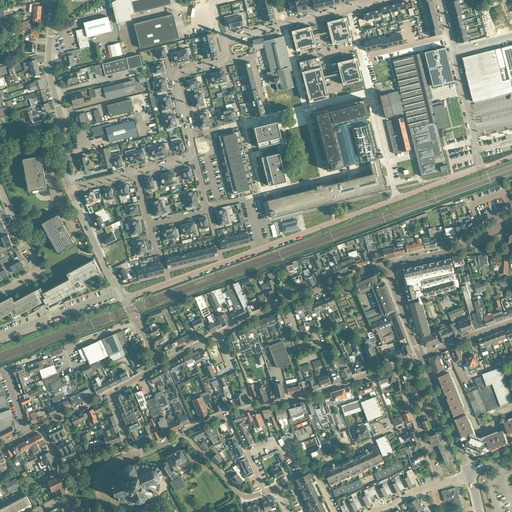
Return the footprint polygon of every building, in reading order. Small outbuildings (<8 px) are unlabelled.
[(131,20),(130,15),(134,14),(131,1),(130,0),(116,0),(112,2),(117,24),(131,20)] [(170,0),(136,0),(131,1),(134,14),(171,4),(170,0)] [(308,0),(297,0),(298,1),(301,11),(307,9),(306,4),(309,3),(308,0)] [(311,0),(314,9),(319,8),(317,0),(311,0)] [(298,1),(288,3),(290,10),(293,9),(294,12),(301,11),(298,1)] [(31,9),(31,12),(41,13),(41,6),(39,6),(39,3),(36,2),(34,3),(33,4),(30,4),(29,9),(31,9)] [(261,4),(259,5),(260,11),(262,10),(272,8),(270,2),(261,4)] [(406,2),(398,4),(399,10),(408,8),(406,2)] [(398,4),(389,6),(390,13),(399,10),(398,4)] [(389,6),(380,8),(380,10),(382,15),(390,13),(389,6)] [(262,10),(260,11),(261,16),(262,16),(263,16),(264,15),(273,13),(272,8),(262,10)] [(380,10),(372,12),(373,18),(382,16),(382,15),(380,10)] [(41,13),(31,12),(25,11),(25,15),(33,16),(33,19),(20,23),(22,28),(26,27),(32,25),(37,23),(37,19),(40,19),(41,13)] [(244,12),(234,14),(237,27),(237,28),(241,27),(240,26),(243,25),(242,19),(245,18),(244,12)] [(372,12),(363,14),(364,21),(373,18),(372,12)] [(263,16),(264,22),(275,19),(273,13),(264,15),(263,16)] [(140,48),(179,39),(176,24),(175,24),(173,14),(134,24),(140,48)] [(234,14),(224,17),(225,23),(229,22),(230,28),(237,27),(234,14)] [(80,49),(85,47),(90,46),(88,37),(112,31),(108,16),(84,23),(85,28),(76,31),(77,37),(78,37),(79,40),(78,40),(80,49)] [(346,17),(326,22),(327,25),(327,24),(333,45),(335,45),(335,44),(349,40),(349,41),(352,40),(346,17)] [(26,27),(22,28),(21,28),(20,32),(23,32),(26,33),(31,33),(30,37),(38,38),(39,31),(31,30),(32,25),(26,27)] [(311,26),(291,31),(297,52),(300,51),(300,50),(313,47),(313,48),(316,47),(311,29),(312,28),(311,26)] [(430,30),(429,30),(430,36),(440,34),(438,29),(438,28),(430,30)] [(211,33),(201,36),(202,42),(203,42),(203,41),(213,39),(211,33)] [(458,37),(457,37),(459,43),(468,41),(467,35),(458,37)] [(254,44),(254,45),(255,50),(265,47),(271,72),(267,73),(270,84),(276,83),(278,91),(282,90),(293,87),(289,71),(292,70),(284,36),(267,40),(266,37),(253,40),(254,44)] [(26,43),(25,47),(25,52),(28,52),(28,51),(29,51),(29,53),(31,53),(31,52),(36,52),(36,44),(29,43),(29,44),(26,43)] [(123,54),(123,48),(122,48),(121,43),(114,44),(116,55),(123,54)] [(205,47),(204,47),(205,53),(206,53),(211,51),(216,50),(215,47),(215,45),(214,44),(214,45),(210,46),(205,47)] [(511,44),(494,49),(502,81),(510,79),(511,78),(511,44)] [(160,46),(155,48),(156,54),(156,55),(157,54),(158,58),(159,58),(159,59),(160,59),(164,58),(164,57),(166,57),(166,56),(165,54),(168,53),(166,45),(160,46)] [(433,48),(424,51),(433,85),(442,82),(444,81),(444,82),(454,79),(445,45),(436,48),(433,48)] [(189,48),(180,50),(183,62),(187,61),(187,60),(189,60),(189,58),(188,56),(188,55),(191,54),(189,48)] [(494,49),(462,58),(465,71),(465,72),(467,80),(473,102),(484,99),(483,99),(489,97),(489,98),(497,96),(497,95),(500,95),(500,94),(506,93),(504,87),(505,87),(504,83),(503,83),(503,82),(502,81),(494,49)] [(66,52),(67,56),(64,57),(65,60),(66,60),(67,66),(70,66),(75,64),(73,59),(78,58),(76,50),(66,52)] [(180,50),(170,53),(171,59),(174,59),(175,60),(175,61),(176,63),(178,62),(178,63),(183,62),(180,50)] [(211,51),(206,53),(208,58),(217,56),(216,53),(216,51),(216,50),(211,51)] [(393,53),(394,59),(405,56),(403,51),(393,53)] [(420,54),(393,61),(400,92),(397,92),(397,91),(380,96),(385,118),(401,114),(401,115),(404,114),(405,114),(421,177),(448,170),(438,129),(448,126),(442,102),(433,104),(420,54)] [(130,69),(142,66),(139,55),(127,58),(94,66),(95,72),(101,75),(105,74),(105,76),(130,69)] [(302,61),(299,61),(309,102),(329,97),(329,95),(328,95),(319,60),(320,59),(319,57),(302,61)] [(339,61),(337,62),(342,82),(341,82),(342,85),(362,80),(356,57),(353,58),(340,62),(339,61)] [(31,69),(38,67),(36,60),(28,62),(23,64),(25,71),(31,69)] [(239,65),(240,71),(242,70),(251,68),(251,67),(251,65),(250,65),(250,62),(239,65)] [(157,66),(151,67),(152,70),(153,77),(162,75),(161,72),(162,72),(163,71),(164,71),(164,69),(165,69),(164,68),(165,68),(165,67),(164,67),(164,66),(164,65),(164,64),(163,64),(162,64),(158,65),(158,64),(157,65),(157,66)] [(28,73),(27,74),(28,77),(29,76),(40,73),(38,67),(31,69),(32,72),(31,72),(28,73)] [(76,72),(71,74),(66,75),(68,83),(79,80),(77,74),(82,73),(81,69),(76,70),(76,72)] [(220,86),(230,83),(228,74),(225,75),(225,74),(224,71),(222,72),(222,71),(217,72),(217,73),(217,72),(220,84),(220,85),(220,86)] [(208,79),(210,87),(220,85),(220,84),(217,72),(217,73),(212,74),(213,74),(211,75),(212,78),(211,78),(211,79),(208,79)] [(16,85),(14,82),(13,79),(16,78),(15,74),(12,75),(6,77),(10,87),(16,85)] [(154,81),(152,82),(154,87),(156,87),(157,87),(159,86),(167,84),(166,81),(165,81),(164,78),(163,79),(162,79),(161,79),(160,76),(153,78),(154,81)] [(35,86),(43,84),(41,79),(34,81),(31,82),(31,84),(29,84),(26,85),(27,88),(35,86)] [(191,80),(191,79),(190,79),(191,80),(187,81),(186,82),(185,82),(186,86),(187,86),(188,88),(191,87),(192,90),(202,88),(201,82),(197,83),(196,79),(191,80)] [(89,89),(89,91),(91,98),(96,97),(98,97),(99,96),(102,93),(105,92),(106,98),(135,91),(133,81),(104,88),(103,87),(94,90),(94,87),(89,89)] [(44,89),(43,84),(35,86),(27,88),(26,89),(28,93),(37,91),(44,89)] [(157,87),(156,87),(158,95),(165,94),(164,91),(165,91),(166,90),(167,90),(167,89),(167,87),(167,84),(159,86),(157,87)] [(29,99),(31,99),(32,98),(46,94),(44,89),(40,91),(37,92),(33,93),(34,94),(32,95),(30,95),(30,96),(28,97),(29,99)] [(245,92),(247,97),(248,97),(258,95),(257,92),(257,90),(257,89),(245,92)] [(202,93),(201,90),(194,92),(195,95),(192,96),(192,98),(191,99),(192,102),(203,99),(205,99),(203,93),(202,93)] [(71,96),(73,104),(73,105),(84,102),(82,93),(71,96)] [(167,94),(159,96),(160,98),(159,98),(161,105),(171,102),(170,102),(171,102),(170,97),(169,97),(169,96),(167,97),(167,94)] [(134,111),(131,99),(107,105),(110,117),(130,112),(130,115),(135,114),(134,111)] [(206,107),(203,99),(192,102),(193,104),(194,104),(194,107),(198,106),(199,109),(206,107)] [(249,102),(251,107),(262,104),(262,101),(261,100),(261,99),(259,99),(255,100),(249,102)] [(339,167),(343,167),(332,126),(368,117),(368,116),(367,112),(364,99),(312,112),(315,125),(323,158),(327,171),(328,170),(332,169),(334,169),(334,168),(337,168),(338,168),(339,168),(339,167)] [(171,102),(161,105),(162,111),(163,111),(163,113),(171,111),(170,108),(172,108),(172,107),(173,107),(171,102),(171,103),(171,102)] [(36,113),(31,114),(33,119),(47,115),(45,111),(50,110),(48,103),(37,106),(38,109),(42,108),(43,112),(42,113),(37,115),(36,113)] [(232,104),(225,105),(226,109),(227,110),(229,121),(234,120),(234,119),(236,118),(236,117),(235,115),(235,112),(238,112),(235,103),(232,103),(232,104)] [(251,107),(252,112),(253,112),(264,109),(263,107),(262,104),(251,107)] [(26,112),(26,113),(28,122),(32,121),(33,125),(35,126),(41,124),(40,122),(44,121),(45,124),(53,122),(51,116),(44,118),(43,117),(35,119),(33,120),(33,119),(31,114),(30,108),(24,110),(25,112),(26,112)] [(220,109),(216,110),(218,116),(221,116),(222,118),(223,122),(225,121),(225,122),(229,121),(227,110),(221,112),(220,109)] [(209,120),(207,111),(198,113),(199,116),(197,116),(197,117),(196,117),(197,122),(198,122),(208,120),(209,120)] [(76,115),(75,115),(77,122),(76,122),(77,126),(85,124),(89,122),(87,112),(82,113),(76,115)] [(169,112),(163,114),(165,123),(176,120),(175,117),(174,117),(174,114),(170,115),(169,112)] [(402,117),(386,121),(394,154),(410,149),(402,117)] [(139,135),(135,120),(112,126),(111,123),(92,128),(94,137),(107,133),(109,142),(139,135)] [(176,120),(165,123),(167,131),(174,130),(173,127),(177,126),(176,123),(177,123),(176,120)] [(208,120),(198,122),(197,123),(199,127),(200,128),(202,127),(202,131),(210,129),(208,120)] [(277,122),(254,127),(259,148),(261,157),(269,186),(286,181),(279,153),(277,143),(282,142),(277,122)] [(378,154),(370,126),(351,131),(359,162),(360,161),(360,162),(361,162),(366,160),(367,160),(369,160),(369,161),(370,161),(371,165),(380,163),(378,157),(382,156),(381,153),(378,154)] [(219,136),(220,141),(234,195),(254,189),(239,131),(219,136)] [(178,138),(171,140),(173,150),(176,149),(177,152),(179,152),(179,153),(184,151),(184,150),(185,150),(184,146),(184,145),(183,145),(181,141),(179,141),(178,138)] [(169,149),(167,142),(158,145),(157,145),(158,147),(160,157),(165,156),(165,155),(167,154),(166,151),(166,150),(169,149)] [(158,147),(157,145),(158,145),(157,143),(151,145),(147,146),(149,152),(152,152),(153,154),(154,158),(156,157),(156,158),(160,157),(158,147)] [(136,151),(136,153),(139,162),(143,161),(143,160),(145,160),(144,156),(144,154),(147,153),(145,144),(141,145),(142,149),(136,151)] [(111,167),(107,148),(99,150),(103,169),(111,167)] [(135,149),(125,151),(126,156),(125,157),(126,160),(130,159),(131,160),(132,163),(134,163),(139,162),(136,153),(136,151),(135,149)] [(22,155),(23,159),(29,194),(47,191),(45,178),(47,177),(45,165),(43,166),(40,152),(22,155)] [(116,153),(110,155),(112,165),(115,164),(116,168),(118,167),(118,168),(123,167),(122,166),(123,166),(122,165),(123,165),(122,161),(121,161),(120,156),(117,157),(116,153)] [(86,156),(83,157),(78,158),(80,166),(79,166),(80,171),(91,168),(89,160),(87,161),(86,156)] [(317,188),(267,201),(271,218),(326,204),(337,202),(337,201),(386,189),(385,184),(386,183),(384,176),(383,177),(382,172),(380,165),(371,167),(373,174),(323,187),(323,185),(316,187),(317,188)] [(181,174),(183,183),(193,181),(191,174),(192,173),(191,173),(190,169),(189,168),(185,169),(185,170),(183,170),(184,173),(181,174)] [(170,185),(180,183),(178,176),(178,177),(175,177),(175,176),(174,173),(172,173),(172,172),(167,173),(170,185)] [(170,185),(167,173),(162,175),(163,176),(161,176),(162,180),(161,180),(162,181),(159,181),(161,188),(170,185)] [(158,191),(156,181),(153,181),(152,179),(152,178),(150,179),(150,178),(148,178),(146,178),(146,179),(145,179),(145,180),(144,181),(145,184),(145,185),(146,185),(148,189),(151,188),(152,192),(158,191)] [(118,190),(120,200),(127,199),(126,195),(129,194),(128,190),(129,189),(128,189),(127,185),(126,184),(122,185),(122,186),(120,186),(121,189),(118,190)] [(114,200),(112,194),(113,193),(112,189),(111,189),(111,188),(106,189),(106,190),(104,190),(105,193),(102,194),(104,203),(114,200)] [(93,192),(81,195),(84,202),(85,201),(87,206),(90,205),(90,204),(97,201),(96,200),(101,198),(99,189),(93,190),(93,192)] [(195,193),(195,191),(192,192),(189,193),(188,190),(182,192),(182,195),(185,194),(187,200),(197,198),(196,193),(195,193)] [(163,207),(166,206),(163,196),(160,197),(156,198),(157,198),(157,201),(154,201),(155,202),(151,202),(152,204),(151,204),(153,210),(163,207)] [(196,205),(198,205),(198,203),(197,198),(187,200),(189,207),(186,207),(186,211),(193,209),(192,207),(195,206),(195,205),(196,205)] [(132,204),(124,206),(126,215),(128,215),(129,216),(134,215),(134,214),(137,214),(137,213),(138,212),(137,208),(136,206),(133,207),(132,204)] [(230,215),(228,209),(231,209),(230,205),(221,208),(222,210),(219,211),(215,212),(216,214),(217,219),(230,215)] [(168,215),(167,212),(164,213),(163,207),(153,210),(154,214),(155,216),(156,215),(157,215),(158,215),(161,214),(162,217),(161,217),(168,215)] [(97,218),(93,220),(97,229),(105,226),(105,225),(109,223),(104,212),(105,212),(103,208),(95,212),(97,218)] [(40,220),(41,223),(59,255),(75,246),(69,234),(71,233),(65,222),(63,223),(56,211),(40,220)] [(232,225),(230,215),(217,219),(218,223),(219,225),(222,224),(222,225),(225,224),(226,226),(225,226),(225,227),(232,225)] [(464,216),(466,224),(468,230),(472,225),(469,215),(466,216),(464,217),(464,216)] [(459,220),(462,232),(468,230),(466,224),(464,216),(461,217),(459,218),(459,220)] [(197,223),(199,231),(206,230),(205,228),(208,227),(207,223),(208,222),(207,218),(206,218),(206,217),(201,218),(201,219),(199,219),(200,222),(197,223)] [(127,220),(129,229),(141,226),(140,223),(139,224),(138,221),(135,221),(134,219),(127,220)] [(282,224),(284,233),(300,229),(297,220),(282,224)] [(192,222),(188,224),(187,224),(190,234),(196,233),(197,236),(199,235),(196,224),(194,224),(193,222),(193,223),(192,222)] [(190,234),(187,224),(186,224),(183,225),(182,225),(183,225),(182,225),(182,227),(180,228),(182,235),(184,235),(190,234)] [(107,234),(101,237),(104,244),(115,239),(111,230),(113,229),(111,225),(104,228),(107,234)] [(279,236),(276,227),(275,227),(275,225),(270,226),(274,237),(279,236)] [(141,229),(141,226),(129,229),(132,238),(138,236),(138,233),(141,232),(140,229),(141,229)] [(174,227),(169,228),(169,229),(172,239),(180,237),(178,228),(175,229),(175,227),(174,227)] [(434,227),(431,228),(433,235),(434,240),(436,247),(443,246),(442,241),(441,238),(436,238),(435,234),(434,230),(435,230),(434,227)] [(454,227),(445,228),(447,237),(449,245),(458,244),(454,227)] [(172,239),(169,229),(168,229),(168,228),(168,229),(165,230),(164,229),(164,230),(163,230),(164,232),(161,233),(163,241),(172,239)] [(430,238),(428,238),(428,241),(430,248),(436,247),(434,240),(433,235),(431,228),(428,229),(430,238)] [(247,232),(241,233),(244,244),(250,242),(247,232)] [(244,244),(241,233),(236,235),(238,245),(244,244)] [(0,234),(0,243),(0,244),(10,240),(8,235),(2,237),(1,234),(0,234)] [(368,234),(364,236),(365,239),(365,241),(369,255),(371,263),(381,260),(379,253),(378,249),(377,250),(375,244),(372,244),(371,239),(370,240),(368,234)] [(414,235),(415,239),(416,242),(419,250),(424,249),(422,243),(423,243),(422,241),(421,238),(419,238),(418,235),(414,235)] [(422,237),(425,249),(430,248),(428,241),(428,238),(427,236),(422,237)] [(221,249),(227,248),(225,237),(219,239),(221,249)] [(233,246),(230,237),(225,238),(225,237),(227,248),(233,246)] [(449,245),(447,237),(443,237),(441,238),(442,241),(443,246),(449,245)] [(399,255),(405,254),(401,239),(401,238),(396,239),(398,247),(397,247),(399,255)] [(413,238),(409,238),(413,252),(419,250),(416,242),(414,243),(413,238)] [(131,241),(133,249),(146,246),(145,243),(144,244),(143,241),(140,242),(139,239),(131,241)] [(385,240),(386,242),(388,248),(388,249),(389,253),(390,257),(395,256),(393,248),(392,244),(391,244),(392,245),(389,245),(388,241),(388,239),(385,240)] [(12,246),(10,240),(0,244),(0,249),(0,250),(0,254),(8,251),(7,248),(12,246)] [(384,256),(385,259),(390,257),(389,253),(388,249),(388,248),(386,242),(383,243),(384,247),(382,247),(382,248),(383,250),(383,253),(384,256)] [(382,247),(381,244),(380,244),(381,244),(377,245),(378,249),(379,253),(381,260),(385,259),(384,256),(383,253),(383,250),(382,248),(382,247)] [(146,249),(146,246),(133,249),(135,255),(136,255),(137,258),(144,256),(143,253),(146,252),(146,249)] [(19,258),(14,261),(19,270),(24,267),(21,262),(24,261),(18,250),(15,252),(19,258)] [(357,253),(356,250),(351,252),(348,253),(349,256),(352,262),(354,268),(357,267),(356,263),(354,259),(354,258),(357,257),(358,256),(357,253)] [(365,250),(360,252),(364,265),(370,263),(365,250)] [(356,263),(357,267),(364,265),(360,252),(357,253),(358,256),(357,257),(358,258),(356,258),(356,259),(354,259),(356,263)] [(5,271),(8,269),(2,258),(1,256),(0,255),(0,261),(3,267),(0,268),(0,273),(3,279),(8,276),(5,271)] [(336,256),(343,273),(347,271),(343,262),(341,262),(340,259),(338,255),(336,256)] [(478,255),(479,256),(480,266),(481,266),(483,276),(487,276),(486,272),(485,266),(483,255),(478,255)] [(343,273),(336,256),(338,262),(337,263),(334,256),(331,257),(333,261),(333,262),(336,268),(338,274),(343,273)] [(349,256),(346,257),(351,269),(354,268),(352,262),(349,256)] [(452,257),(456,267),(458,266),(458,267),(460,274),(463,273),(457,256),(452,257)] [(476,256),(465,256),(467,262),(471,261),(472,261),(473,262),(471,263),(473,271),(478,269),(479,274),(481,273),(476,256)] [(19,270),(14,261),(9,263),(6,257),(2,258),(8,269),(11,268),(14,273),(19,270)] [(343,262),(347,271),(351,269),(346,257),(342,259),(344,261),(343,262)] [(499,273),(501,274),(510,274),(511,269),(510,269),(510,268),(510,267),(510,266),(509,263),(511,262),(510,260),(508,260),(508,259),(509,259),(497,258),(496,271),(499,271),(499,273)] [(0,317),(10,312),(13,317),(14,317),(20,314),(27,310),(29,315),(41,309),(46,306),(47,306),(49,309),(50,311),(59,305),(72,299),(69,294),(76,291),(76,290),(78,289),(78,290),(84,286),(82,281),(97,272),(97,274),(100,272),(94,260),(93,260),(93,259),(87,263),(67,274),(69,279),(43,293),(41,288),(40,288),(14,302),(11,297),(0,302),(0,317)] [(330,278),(325,268),(324,266),(322,267),(318,259),(316,260),(325,280),(330,278)] [(443,261),(404,269),(406,277),(407,277),(409,286),(406,287),(410,299),(417,297),(417,296),(426,294),(427,296),(456,288),(454,280),(456,279),(454,273),(451,259),(443,260),(443,261)] [(325,280),(316,260),(312,262),(315,268),(313,269),(311,264),(308,265),(310,270),(316,284),(320,282),(325,280)] [(333,261),(329,263),(330,266),(331,267),(333,271),(335,276),(338,274),(336,268),(333,262),(333,261)] [(122,269),(117,272),(119,275),(120,277),(122,281),(129,278),(127,274),(128,274),(126,270),(129,268),(127,262),(120,265),(122,269)] [(333,271),(331,267),(330,266),(325,268),(330,278),(335,276),(333,271)] [(308,269),(305,270),(312,286),(316,284),(310,270),(311,272),(309,273),(308,269)] [(303,275),(305,280),(308,288),(312,286),(305,270),(303,271),(305,275),(303,275)] [(273,290),(274,289),(272,284),(274,283),(272,279),(273,279),(272,272),(267,274),(270,280),(266,281),(267,283),(269,288),(270,291),(273,290)] [(366,277),(355,281),(359,293),(373,287),(384,315),(396,310),(385,283),(383,283),(381,279),(377,280),(374,273),(365,277),(366,277)] [(300,275),(298,276),(303,290),(308,288),(304,280),(302,281),(300,275)] [(292,278),(291,279),(297,292),(303,290),(298,276),(295,277),(294,277),(292,278)] [(477,294),(479,293),(481,292),(486,291),(483,280),(473,283),(477,294)] [(233,284),(241,302),(247,314),(252,312),(247,301),(248,301),(248,299),(247,300),(242,288),(241,289),(238,282),(233,284)] [(288,283),(284,285),(285,287),(283,288),(286,296),(295,292),(292,284),(288,285),(288,283)] [(241,302),(233,284),(226,286),(228,291),(224,292),(227,297),(229,296),(233,305),(236,310),(234,311),(234,312),(230,314),(234,321),(246,315),(243,307),(239,310),(236,305),(237,304),(238,304),(241,302)] [(470,284),(462,287),(465,298),(466,300),(467,303),(467,305),(468,308),(469,311),(470,316),(471,321),(475,329),(495,323),(492,315),(492,314),(486,316),(485,311),(483,312),(481,307),(479,299),(478,296),(473,298),(476,308),(474,309),(467,285),(470,284)] [(277,290),(280,297),(280,298),(286,296),(283,288),(285,287),(284,285),(280,287),(280,289),(277,290)] [(207,294),(211,302),(214,309),(220,307),(219,304),(225,301),(220,288),(207,293),(208,294),(207,294)] [(270,291),(269,291),(265,293),(267,297),(269,301),(269,302),(273,300),(276,298),(273,290),(270,291)] [(263,293),(256,296),(257,299),(260,306),(267,302),(264,296),(263,293)] [(205,304),(201,295),(195,298),(203,316),(210,313),(206,304),(205,304)] [(329,297),(327,298),(331,308),(333,307),(334,311),(337,310),(331,295),(329,296),(329,297)] [(494,298),(495,301),(497,308),(499,307),(500,312),(492,315),(495,323),(504,319),(503,313),(498,297),(494,298)] [(256,298),(249,301),(253,312),(260,308),(256,298)] [(324,298),(321,299),(327,314),(329,313),(328,309),(331,308),(327,298),(324,299),(324,298)] [(505,312),(503,313),(504,319),(511,317),(508,306),(509,306),(508,302),(507,302),(507,301),(505,298),(503,299),(501,300),(501,301),(505,312)] [(310,299),(306,301),(311,315),(312,314),(313,317),(317,315),(316,313),(312,303),(310,299)] [(320,301),(317,302),(321,312),(323,311),(325,315),(327,314),(321,299),(319,300),(320,301)] [(306,301),(301,303),(305,311),(307,310),(309,315),(311,315),(306,301)] [(420,301),(411,304),(419,333),(421,332),(423,338),(421,339),(424,346),(427,347),(439,342),(436,333),(430,335),(420,301)] [(314,302),(312,303),(316,313),(317,315),(317,317),(320,316),(319,313),(321,312),(317,302),(315,303),(314,302)] [(297,305),(293,306),(296,315),(298,314),(300,319),(302,318),(297,305)] [(149,315),(151,318),(163,314),(162,310),(149,315)] [(216,313),(218,317),(223,327),(230,323),(223,310),(216,313)] [(399,318),(396,312),(389,315),(389,317),(391,321),(392,321),(391,318),(393,317),(394,320),(399,318)] [(191,322),(184,325),(191,323),(192,322),(193,325),(193,326),(195,330),(204,325),(201,318),(194,321),(191,313),(187,315),(191,322)] [(279,313),(274,315),(276,319),(279,328),(282,327),(280,321),(281,320),(279,313)] [(212,314),(210,315),(217,329),(222,327),(219,320),(216,321),(212,314)] [(208,326),(209,328),(211,332),(217,329),(210,315),(208,316),(207,317),(209,322),(208,322),(210,325),(208,326)] [(273,315),(269,316),(275,332),(277,331),(274,324),(276,323),(273,315)] [(265,318),(268,327),(270,326),(272,333),(275,332),(269,316),(265,318)] [(475,329),(471,321),(470,316),(445,326),(442,327),(435,330),(436,333),(439,342),(440,342),(447,340),(447,339),(453,337),(460,335),(459,334),(463,333),(474,329),(475,329)] [(389,317),(370,325),(377,341),(379,346),(385,344),(383,339),(379,330),(393,325),(391,321),(389,317)] [(401,325),(399,318),(394,320),(395,323),(393,324),(392,321),(391,321),(393,325),(394,328),(401,325)] [(260,321),(264,332),(265,336),(268,335),(265,327),(267,326),(265,319),(260,321)] [(260,320),(254,323),(256,330),(259,329),(260,334),(264,332),(260,321),(260,320)] [(191,323),(184,325),(186,330),(187,331),(189,335),(192,342),(198,339),(194,333),(192,334),(189,328),(193,326),(193,325),(192,322),(191,323)] [(253,324),(247,327),(250,333),(253,332),(255,338),(257,337),(254,327),(253,324)] [(152,325),(147,327),(152,336),(155,334),(157,337),(153,339),(159,336),(162,335),(166,333),(165,333),(167,332),(163,326),(157,329),(156,327),(153,328),(152,325)] [(365,345),(364,348),(369,360),(372,359),(372,361),(374,360),(374,358),(376,357),(371,344),(372,344),(372,345),(375,344),(374,343),(377,341),(370,325),(373,331),(368,333),(370,339),(367,340),(367,339),(365,339),(364,340),(362,341),(363,344),(365,345)] [(404,331),(401,325),(394,328),(396,334),(397,334),(396,331),(398,330),(399,333),(404,331)] [(246,327),(242,330),(245,337),(248,343),(251,342),(249,339),(251,338),(250,335),(246,327)] [(505,329),(500,331),(503,340),(508,338),(509,340),(510,340),(506,330),(505,329)] [(78,350),(80,354),(82,358),(83,358),(85,361),(88,360),(90,364),(109,356),(117,353),(124,349),(128,344),(128,343),(129,343),(123,330),(102,339),(102,340),(98,342),(98,341),(78,350)] [(187,331),(186,330),(184,331),(184,333),(181,334),(183,337),(186,345),(192,342),(189,335),(187,331)] [(248,343),(245,337),(242,330),(237,332),(241,339),(243,338),(246,344),(248,349),(250,348),(249,346),(248,343)] [(229,334),(233,346),(241,343),(236,331),(229,334)] [(406,337),(404,331),(399,333),(400,335),(398,336),(397,334),(396,334),(399,340),(406,338),(406,337)] [(500,331),(495,333),(498,342),(503,340),(500,331)] [(162,341),(165,346),(163,346),(167,354),(174,351),(171,343),(168,338),(166,333),(162,335),(159,336),(161,341),(162,341)] [(495,333),(489,335),(492,344),(493,346),(499,344),(498,342),(495,333)] [(489,335),(484,337),(487,346),(492,344),(489,335)] [(159,336),(153,339),(155,344),(154,345),(155,347),(154,347),(160,358),(167,354),(163,346),(162,347),(160,342),(161,341),(159,336)] [(183,337),(179,339),(177,340),(181,348),(186,345),(183,337)] [(484,337),(478,339),(481,346),(480,347),(482,353),(489,350),(487,346),(484,337)] [(283,340),(285,348),(290,346),(290,347),(291,352),(293,351),(288,338),(282,340),(283,340)] [(406,338),(399,340),(400,343),(405,356),(412,353),(409,344),(406,338)] [(181,348),(177,340),(174,342),(171,343),(174,351),(180,348),(181,348)] [(274,343),(268,346),(272,356),(276,365),(278,368),(291,363),(285,348),(283,340),(282,340),(274,343),(275,343),(274,344),(274,343)] [(128,344),(124,349),(132,347),(132,348),(135,348),(136,353),(145,352),(143,341),(139,343),(139,344),(138,344),(137,341),(131,343),(131,342),(128,344)] [(259,342),(254,344),(254,346),(255,349),(256,353),(262,352),(259,342)] [(366,363),(363,356),(357,343),(352,345),(355,351),(352,353),(353,355),(354,356),(361,371),(366,369),(364,363),(365,363),(365,364),(366,363)] [(51,351),(53,356),(63,352),(62,347),(51,351)] [(394,347),(391,348),(393,351),(395,355),(396,355),(398,359),(403,357),(399,349),(396,350),(394,347)] [(464,358),(459,347),(451,350),(456,361),(457,364),(464,361),(463,358),(464,358)] [(388,352),(387,352),(387,353),(389,357),(390,356),(390,357),(391,357),(393,360),(398,359),(396,355),(395,355),(393,351),(391,348),(389,349),(390,352),(389,353),(388,353),(388,352)] [(197,351),(190,355),(193,361),(193,362),(199,359),(206,356),(203,350),(198,352),(197,351)] [(383,355),(386,363),(393,360),(391,357),(390,357),(390,356),(389,357),(387,353),(387,352),(388,352),(387,350),(385,351),(386,354),(383,355)] [(442,353),(443,357),(447,367),(448,368),(451,366),(450,362),(449,363),(448,360),(451,359),(450,355),(448,351),(443,353),(444,355),(443,355),(442,353)] [(112,361),(119,358),(117,353),(109,356),(112,361)] [(332,367),(330,368),(333,375),(334,375),(335,376),(339,374),(338,371),(339,370),(335,362),(332,353),(327,355),(332,367)] [(430,358),(430,360),(435,373),(435,372),(436,374),(445,371),(443,366),(444,366),(441,358),(443,357),(442,353),(442,354),(438,355),(430,358)] [(190,355),(184,358),(187,364),(188,367),(194,364),(193,361),(190,355)] [(353,355),(349,357),(356,373),(361,371),(354,356),(353,355)] [(475,355),(466,358),(468,363),(471,371),(480,367),(481,367),(478,358),(476,358),(475,355)] [(23,366),(13,370),(14,374),(15,374),(15,375),(16,378),(23,375),(23,376),(30,373),(39,370),(54,365),(51,357),(28,365),(30,371),(25,373),(24,370),(25,370),(24,367),(23,366)] [(132,358),(130,360),(135,369),(138,373),(147,367),(143,360),(137,364),(134,360),(132,358)] [(184,358),(177,361),(180,368),(186,364),(188,367),(187,364),(184,358)] [(335,362),(339,370),(343,380),(352,377),(344,358),(335,362)] [(174,371),(180,368),(177,361),(170,365),(171,367),(168,368),(174,380),(177,379),(174,371)] [(92,371),(89,365),(90,365),(89,364),(81,368),(84,374),(92,371)] [(54,365),(39,370),(41,375),(43,374),(56,369),(54,365)] [(211,365),(206,367),(204,368),(209,378),(211,377),(216,375),(211,365)] [(474,379),(477,386),(469,389),(471,392),(467,393),(476,416),(500,406),(511,401),(511,397),(500,366),(481,373),(482,376),(474,379)] [(167,388),(165,389),(167,392),(169,397),(176,394),(178,392),(166,367),(157,372),(161,379),(161,378),(164,377),(167,383),(169,382),(173,392),(169,393),(168,391),(167,388)] [(409,373),(407,367),(400,369),(403,375),(409,373)] [(326,369),(328,375),(331,383),(332,384),(341,381),(339,374),(335,376),(334,375),(333,375),(330,368),(326,369)] [(43,374),(41,375),(43,380),(38,381),(40,385),(42,384),(43,386),(44,385),(48,384),(48,383),(59,378),(58,374),(57,374),(56,369),(43,374)] [(119,374),(120,377),(123,381),(130,378),(126,371),(124,372),(122,369),(120,370),(121,373),(119,374)] [(110,371),(111,372),(117,384),(122,382),(118,375),(116,376),(115,377),(115,376),(116,375),(113,370),(110,371)] [(112,378),(109,380),(112,387),(117,384),(111,372),(109,373),(112,378)] [(155,397),(156,397),(167,392),(165,389),(161,378),(161,379),(157,372),(147,378),(148,381),(150,385),(158,381),(160,386),(158,387),(160,391),(154,394),(155,397)] [(386,375),(389,384),(392,382),(392,383),(393,384),(394,386),(396,392),(400,391),(397,382),(393,372),(392,372),(386,374),(386,375)] [(23,375),(16,378),(18,383),(25,381),(28,380),(27,377),(30,375),(30,373),(23,376),(23,375)] [(389,385),(389,384),(385,373),(376,377),(381,388),(390,385),(389,385)] [(449,373),(437,378),(452,417),(465,412),(449,373)] [(318,379),(318,380),(320,385),(321,387),(326,385),(328,385),(331,383),(328,375),(326,376),(325,374),(320,377),(320,378),(318,379)] [(77,387),(74,379),(70,381),(67,382),(64,376),(60,378),(61,378),(64,386),(67,391),(73,389),(74,391),(68,394),(73,406),(84,401),(77,387)] [(98,376),(96,378),(103,392),(107,389),(104,382),(101,378),(101,379),(100,380),(98,376)] [(104,377),(101,378),(104,382),(107,389),(112,387),(109,380),(106,381),(104,377)] [(224,377),(218,379),(222,387),(223,387),(228,400),(228,401),(231,408),(236,407),(234,402),(233,399),(232,399),(230,396),(231,395),(224,377)] [(25,381),(18,383),(20,388),(26,386),(31,384),(33,383),(27,386),(26,383),(32,381),(31,378),(28,380),(25,381)] [(59,378),(48,383),(48,384),(49,383),(53,391),(64,386),(61,378),(60,379),(59,378)] [(103,392),(96,378),(95,378),(96,379),(92,381),(95,387),(94,387),(97,394),(103,392)] [(0,440),(15,433),(14,430),(17,429),(0,379),(0,440)] [(213,387),(219,385),(217,379),(211,381),(213,387)] [(271,379),(267,380),(271,391),(269,392),(271,400),(277,399),(275,391),(273,384),(271,379)] [(314,379),(306,381),(309,391),(317,388),(316,387),(318,386),(320,385),(318,380),(316,381),(315,381),(314,379)] [(301,394),(298,383),(298,381),(286,384),(288,390),(289,395),(300,393),(301,394)] [(308,392),(304,381),(298,383),(301,394),(308,392)] [(355,388),(360,400),(364,410),(367,420),(373,418),(384,414),(372,381),(355,388)] [(275,384),(273,384),(275,391),(277,399),(285,397),(283,389),(282,389),(282,388),(283,387),(282,386),(281,386),(281,384),(279,384),(279,383),(278,383),(277,382),(274,383),(275,384)] [(26,386),(20,388),(22,394),(29,391),(28,388),(34,386),(33,383),(31,384),(26,386)] [(86,383),(77,387),(84,401),(93,396),(86,383)] [(254,384),(248,386),(252,397),(257,395),(260,402),(268,400),(263,384),(255,387),(254,384)] [(415,385),(407,388),(414,405),(418,404),(414,392),(417,391),(415,385)] [(348,387),(336,391),(339,399),(345,397),(346,399),(352,397),(348,387)] [(146,401),(141,390),(135,393),(137,398),(144,417),(149,415),(148,412),(149,411),(146,404),(146,403),(146,401)] [(114,398),(123,417),(130,414),(130,413),(139,409),(134,411),(133,408),(131,402),(127,404),(126,401),(124,402),(121,396),(126,394),(125,391),(120,394),(115,396),(114,398)] [(323,395),(323,396),(325,400),(324,400),(325,401),(326,405),(329,404),(329,405),(334,404),(334,405),(340,403),(339,399),(336,391),(323,395)] [(64,392),(59,394),(66,409),(71,407),(64,392)] [(156,397),(161,408),(172,403),(169,397),(167,392),(156,397)] [(221,404),(222,407),(224,411),(231,408),(228,401),(224,392),(217,394),(221,404)] [(243,392),(233,395),(237,408),(246,405),(243,392)] [(54,393),(53,394),(62,411),(66,409),(59,394),(55,395),(54,393)] [(50,401),(49,402),(55,414),(62,411),(53,394),(54,397),(52,398),(55,405),(52,406),(50,401)] [(176,394),(169,397),(172,403),(177,415),(183,428),(182,426),(190,422),(186,414),(183,415),(180,408),(183,407),(179,399),(176,394)] [(201,396),(192,400),(194,404),(200,419),(209,415),(205,405),(209,403),(211,408),(215,407),(209,394),(202,397),(201,396)] [(214,404),(217,412),(223,410),(221,406),(216,395),(213,397),(216,403),(214,404)] [(155,397),(146,401),(146,403),(151,415),(154,413),(155,416),(159,424),(161,430),(159,430),(162,436),(163,435),(164,437),(171,433),(170,430),(165,419),(161,410),(161,408),(156,397),(155,397)] [(321,398),(311,401),(311,402),(316,411),(318,417),(322,425),(329,422),(327,417),(324,407),(321,398)] [(341,406),(344,416),(364,410),(360,400),(341,406)] [(305,403),(304,403),(306,408),(313,425),(315,424),(313,419),(318,417),(316,411),(311,402),(310,402),(308,402),(308,401),(305,402),(305,403)] [(45,410),(46,413),(48,417),(55,414),(49,402),(46,403),(49,408),(45,410)] [(306,408),(304,403),(303,402),(297,403),(291,404),(291,405),(284,406),(288,416),(287,416),(291,425),(292,427),(294,432),(313,425),(306,408)] [(36,405),(33,406),(34,410),(35,413),(37,412),(38,413),(41,420),(47,418),(45,414),(46,414),(44,410),(41,411),(39,407),(38,408),(36,405)] [(284,406),(274,409),(277,421),(278,420),(282,429),(291,425),(287,416),(288,416),(284,406)] [(35,413),(34,410),(29,413),(27,408),(23,410),(26,418),(29,417),(33,424),(41,420),(38,413),(37,412),(35,413)] [(407,408),(401,411),(403,416),(406,422),(406,424),(408,424),(412,422),(409,412),(407,408)] [(93,409),(87,412),(94,426),(97,424),(94,418),(96,417),(93,409)] [(130,414),(123,417),(130,432),(135,430),(141,427),(138,419),(142,417),(139,409),(130,413),(130,414)] [(272,409),(267,410),(272,422),(273,424),(276,431),(279,429),(277,425),(273,417),(275,416),(274,413),(272,409)] [(262,411),(262,412),(265,418),(267,423),(272,422),(267,410),(262,411)] [(86,419),(89,427),(92,426),(88,417),(86,412),(83,414),(86,419)] [(248,419),(246,413),(233,417),(235,423),(240,421),(248,419)] [(260,413),(250,415),(252,420),(255,427),(253,427),(255,430),(258,429),(258,427),(261,425),(264,431),(267,430),(264,424),(260,413)] [(83,414),(71,419),(74,425),(86,419),(83,414)] [(114,415),(107,418),(110,429),(111,429),(111,430),(112,430),(113,432),(112,432),(113,435),(112,435),(112,437),(114,437),(116,443),(122,441),(117,426),(116,423),(114,415)] [(171,433),(183,428),(177,415),(165,419),(170,430),(171,433)] [(466,450),(467,453),(470,452),(474,453),(475,456),(478,455),(478,453),(480,454),(508,443),(503,430),(485,438),(486,440),(483,441),(472,436),(471,433),(473,433),(466,415),(454,420),(465,448),(467,448),(466,450)] [(159,424),(155,416),(152,417),(153,419),(151,420),(152,423),(155,429),(150,431),(151,432),(155,441),(161,438),(164,437),(163,435),(162,436),(159,430),(161,430),(159,424)] [(403,416),(399,417),(392,420),(395,426),(402,423),(406,422),(403,416)] [(421,421),(425,430),(430,428),(427,419),(421,421)] [(226,421),(218,423),(221,430),(223,434),(230,432),(226,421)] [(368,430),(371,429),(368,423),(363,424),(363,423),(358,425),(359,427),(363,439),(367,438),(366,437),(369,436),(368,430)] [(62,424),(57,426),(60,431),(62,436),(63,436),(62,435),(66,433),(65,430),(62,424)] [(145,435),(145,436),(148,444),(155,441),(151,432),(150,431),(148,425),(147,424),(145,425),(148,434),(145,435)] [(215,424),(204,429),(209,437),(208,437),(214,446),(223,443),(223,442),(223,441),(222,440),(219,432),(218,432),(215,424)] [(52,429),(60,443),(65,441),(63,436),(62,436),(60,431),(57,426),(52,429)] [(363,439),(359,427),(354,429),(354,427),(348,429),(351,436),(354,435),(356,440),(359,439),(359,440),(363,439)] [(102,429),(102,431),(103,433),(105,439),(107,446),(116,443),(114,437),(112,437),(112,435),(113,435),(112,432),(113,432),(112,430),(111,430),(111,429),(110,429),(105,431),(104,428),(102,429)] [(55,446),(60,443),(52,429),(47,431),(55,446)] [(85,442),(81,443),(84,451),(91,449),(86,433),(89,433),(88,429),(78,433),(79,437),(83,436),(85,442)] [(192,436),(195,440),(203,436),(205,439),(208,437),(209,437),(204,429),(192,434),(192,436)] [(398,437),(399,440),(402,439),(417,433),(415,429),(407,432),(408,433),(398,437)] [(135,430),(130,432),(134,441),(137,449),(148,444),(145,436),(140,438),(139,436),(138,437),(135,430)] [(91,441),(89,433),(86,433),(91,449),(91,450),(99,448),(97,440),(91,441)] [(414,440),(419,438),(417,433),(402,439),(399,440),(400,443),(404,442),(410,439),(411,441),(414,440)] [(444,464),(454,460),(445,436),(438,439),(436,433),(428,436),(431,445),(436,444),(444,464)] [(40,434),(34,437),(37,444),(38,447),(39,447),(39,448),(45,444),(40,434)] [(68,436),(71,443),(73,446),(77,455),(84,451),(81,443),(76,445),(71,435),(68,436)] [(376,440),(383,457),(393,452),(388,441),(386,435),(376,440)] [(318,447),(313,448),(317,459),(320,458),(320,457),(322,456),(319,448),(321,447),(320,444),(317,436),(314,438),(318,447)] [(34,437),(27,441),(30,447),(34,455),(41,452),(39,448),(39,447),(38,447),(37,444),(34,437)] [(254,437),(251,439),(244,442),(247,447),(253,444),(252,441),(255,439),(254,437)] [(414,448),(421,445),(419,438),(414,440),(411,441),(412,443),(408,444),(409,446),(406,447),(400,449),(403,455),(408,453),(407,451),(406,449),(409,447),(409,448),(410,449),(413,447),(414,448)] [(100,439),(97,440),(99,448),(107,446),(105,439),(101,440),(100,439)] [(30,450),(29,448),(30,447),(27,441),(22,443),(26,452),(27,452),(30,450)] [(65,441),(60,443),(68,459),(73,457),(69,448),(68,446),(65,441)] [(334,452),(328,441),(320,444),(321,447),(325,456),(334,452)] [(203,442),(200,445),(206,452),(210,448),(203,442)] [(317,459),(313,448),(307,451),(304,442),(300,443),(305,454),(307,453),(310,460),(313,459),(314,461),(317,459)] [(22,443),(17,446),(22,454),(24,453),(26,452),(22,443)] [(55,446),(63,461),(68,459),(60,443),(55,446)] [(69,448),(73,457),(77,455),(73,446),(71,443),(68,444),(70,448),(69,448)] [(328,467),(323,469),(330,484),(383,461),(376,445),(371,447),(373,451),(353,460),(350,461),(329,470),(328,467)] [(17,446),(12,448),(14,453),(16,457),(13,459),(15,463),(19,461),(21,460),(21,461),(23,464),(26,463),(24,460),(22,454),(17,446)] [(213,453),(210,456),(217,464),(221,460),(222,459),(221,458),(222,457),(219,452),(218,452),(216,450),(217,449),(214,446),(213,447),(210,450),(213,453)] [(426,457),(423,451),(418,453),(412,457),(411,454),(409,448),(409,447),(406,449),(407,451),(408,453),(409,456),(408,456),(409,458),(408,459),(413,469),(419,467),(418,465),(417,465),(415,463),(426,457)] [(111,484),(111,485),(111,486),(110,486),(111,487),(111,486),(112,489),(112,490),(113,490),(114,493),(113,493),(114,494),(115,497),(115,498),(116,497),(116,498),(117,498),(117,499),(118,499),(119,498),(119,499),(118,499),(119,500),(122,502),(121,502),(122,503),(122,502),(126,502),(129,504),(129,505),(130,504),(133,504),(133,505),(134,504),(133,504),(135,502),(139,502),(139,504),(140,503),(144,502),(145,501),(144,500),(146,497),(147,498),(147,497),(149,497),(149,498),(150,498),(150,497),(152,495),(153,496),(153,495),(152,495),(153,492),(154,492),(154,491),(154,490),(155,490),(156,489),(156,488),(157,488),(156,487),(156,485),(157,485),(157,484),(158,483),(159,484),(160,483),(159,483),(161,479),(162,480),(162,479),(165,480),(168,477),(167,476),(169,475),(172,481),(170,482),(176,492),(186,485),(181,476),(179,477),(179,476),(173,472),(173,471),(176,469),(175,466),(186,460),(188,462),(192,460),(185,449),(181,451),(180,449),(169,456),(165,459),(166,461),(163,463),(165,466),(162,467),(161,467),(162,468),(160,470),(157,467),(157,466),(156,467),(152,466),(149,467),(147,465),(147,464),(146,465),(144,465),(143,464),(142,464),(141,464),(139,462),(140,462),(139,461),(139,462),(136,462),(135,461),(135,462),(135,463),(133,465),(129,464),(129,463),(128,463),(129,464),(125,466),(124,464),(124,465),(125,466),(122,469),(121,469),(119,469),(119,468),(118,468),(118,469),(116,471),(115,471),(116,472),(115,475),(113,478),(112,478),(112,479),(112,481),(111,482),(112,482),(113,483),(112,483),(111,483),(111,484)] [(278,450),(274,451),(277,456),(280,462),(284,461),(280,454),(278,450)] [(49,452),(40,457),(42,461),(38,462),(38,463),(41,469),(47,466),(47,465),(54,461),(49,452)] [(2,453),(0,454),(0,461),(2,466),(6,473),(9,472),(4,462),(6,461),(2,453)] [(244,455),(238,458),(239,462),(240,462),(242,468),(249,465),(246,458),(244,455)] [(47,466),(49,471),(57,467),(56,465),(54,461),(47,465),(47,466)] [(284,475),(278,463),(275,465),(276,468),(272,470),(276,478),(284,475)] [(388,471),(386,472),(384,472),(383,473),(381,474),(380,474),(378,475),(377,476),(375,476),(376,478),(377,477),(379,476),(380,476),(382,475),(383,474),(385,474),(386,473),(388,472),(389,472),(389,471),(390,470),(392,469),(393,469),(395,468),(396,467),(398,467),(399,466),(401,465),(402,465),(402,464),(400,464),(399,465),(397,466),(396,466),(394,467),(393,468),(391,468),(390,469),(388,470),(387,467),(386,468),(388,471)] [(249,465),(242,468),(245,474),(246,477),(253,475),(252,472),(249,465)] [(407,477),(405,478),(409,487),(410,486),(410,485),(411,485),(412,485),(415,484),(413,480),(416,478),(411,469),(410,466),(408,467),(409,470),(406,472),(407,474),(407,476),(407,477)] [(49,475),(41,478),(43,482),(48,480),(48,481),(59,476),(60,475),(57,467),(49,471),(49,472),(48,472),(49,475)] [(239,472),(231,478),(234,482),(242,475),(239,469),(238,469),(237,470),(239,472)] [(311,472),(296,479),(311,511),(326,511),(321,501),(322,501),(323,501),(325,500),(323,497),(321,498),(321,499),(320,499),(310,479),(313,477),(311,472)] [(396,473),(395,473),(395,474),(396,476),(403,490),(405,488),(406,487),(407,486),(408,487),(409,487),(405,478),(402,479),(401,478),(400,478),(399,475),(397,472),(396,473)] [(242,475),(234,482),(237,486),(244,480),(245,483),(246,483),(247,482),(243,476),(242,475)] [(62,481),(59,476),(48,481),(52,491),(64,487),(62,481)] [(395,483),(393,484),(397,493),(398,492),(398,491),(399,490),(400,491),(403,490),(396,476),(394,477),(395,480),(395,481),(395,483)] [(12,490),(15,488),(19,486),(16,478),(5,484),(8,489),(7,490),(8,492),(9,491),(12,490)] [(387,478),(383,480),(390,494),(391,496),(393,494),(394,493),(395,492),(396,493),(397,493),(393,484),(390,485),(389,484),(388,483),(387,481),(388,480),(387,478)] [(383,487),(380,488),(384,497),(385,496),(386,495),(388,495),(390,494),(383,480),(378,482),(380,484),(382,483),(383,485),(382,486),(383,487)] [(350,489),(351,488),(353,488),(354,487),(356,486),(357,486),(359,485),(360,484),(362,484),(361,483),(360,483),(358,484),(357,485),(355,485),(354,486),(352,487),(351,487),(349,488),(347,485),(346,485),(347,488),(346,488),(344,489),(343,490),(341,490),(340,491),(338,492),(337,492),(335,493),(334,494),(334,495),(336,494),(337,493),(339,493),(340,492),(342,491),(343,491),(345,490),(346,489),(348,489),(348,490),(350,489)] [(374,485),(369,488),(373,496),(375,495),(378,500),(381,499),(381,497),(383,497),(383,498),(384,497),(380,488),(377,490),(377,488),(375,488),(374,485)] [(66,492),(64,487),(52,491),(55,498),(59,496),(66,492)] [(462,507),(456,487),(441,492),(444,502),(448,501),(449,507),(456,505),(456,508),(462,507)] [(365,496),(362,497),(366,506),(368,505),(367,504),(369,504),(370,504),(373,503),(370,497),(373,496),(369,488),(363,490),(365,493),(364,494),(365,496)] [(356,492),(353,493),(360,509),(363,507),(363,506),(365,505),(365,506),(366,506),(362,497),(360,498),(359,497),(358,497),(356,492)] [(353,501),(350,503),(354,511),(356,511),(355,510),(357,509),(358,510),(360,509),(353,493),(351,494),(353,499),(352,500),(353,501)] [(0,511),(18,511),(21,509),(22,511),(25,509),(24,507),(28,506),(29,507),(32,506),(31,504),(28,499),(27,496),(0,510),(0,511)] [(272,498),(267,500),(270,509),(277,506),(276,503),(274,504),(272,498)] [(411,498),(405,502),(407,506),(410,504),(412,508),(420,503),(417,498),(413,501),(411,498)] [(263,505),(260,506),(262,511),(269,511),(271,511),(270,509),(267,500),(262,501),(263,505)] [(344,505),(340,506),(342,511),(344,511),(347,511),(351,511),(353,511),(354,511),(350,503),(348,504),(347,503),(346,502),(344,500),(342,501),(344,505)] [(62,510),(57,511),(63,511),(70,508),(67,502),(60,506),(62,510)] [(257,503),(251,505),(253,511),(262,511),(260,506),(258,507),(257,503)] [(419,511),(419,510),(423,508),(420,503),(412,508),(414,510),(410,511),(419,511)]
